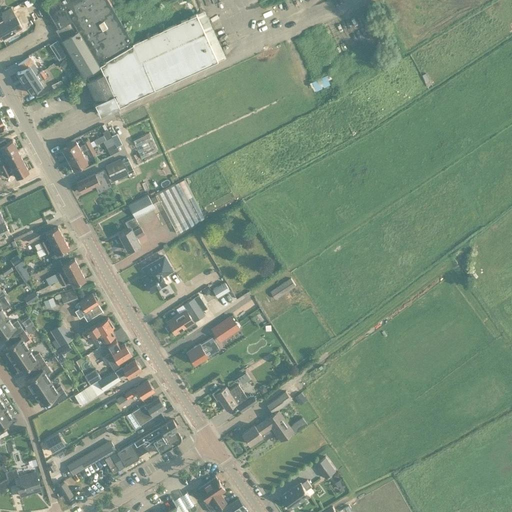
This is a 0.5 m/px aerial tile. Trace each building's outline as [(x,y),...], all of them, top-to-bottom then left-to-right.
[(59,21),(54,24),(56,27),(71,17),(59,0),(47,0),(45,1),(59,21)] [(12,5),(1,11),(4,17),(0,19),(0,34),(1,36),(22,24),(12,5)] [(181,72),(226,54),(206,5),(94,49),(100,65),(84,71),(98,107),(126,96),(126,97),(182,75),(181,72)] [(360,10),(354,11),(359,26),(365,24),(360,10)] [(100,28),(110,28),(111,39),(127,39),(127,31),(121,32),(121,20),(105,21),(105,13),(99,13),(100,28)] [(77,22),(61,30),(78,67),(97,58),(93,50),(92,51),(77,22)] [(324,27),(332,52),(344,48),(336,23),(324,27)] [(12,39),(23,33),(21,29),(10,35),(12,39)] [(65,52),(57,37),(49,42),(59,57),(65,52)] [(18,62),(21,67),(17,70),(24,79),(39,69),(30,54),(18,62)] [(39,69),(24,79),(30,89),(41,81),(38,77),(43,73),(43,74),(46,72),(43,67),(39,69)] [(310,77),(313,85),(330,78),(326,70),(310,77)] [(61,77),(51,81),(53,86),(63,81),(61,77)] [(54,91),(44,96),(47,103),(57,98),(54,91)] [(150,129),(133,137),(141,154),(158,147),(150,129)] [(5,135),(0,137),(0,156),(5,154),(18,147),(12,136),(7,139),(5,135)] [(84,140),(79,143),(76,138),(62,146),(68,156),(82,149),(87,146),(92,143),(97,140),(95,137),(90,139),(88,136),(83,139),(84,140)] [(92,143),(87,146),(90,153),(95,150),(92,143)] [(8,159),(11,164),(23,157),(18,147),(5,154),(8,159)] [(88,159),(82,149),(68,156),(73,167),(88,159)] [(127,152),(121,155),(105,162),(112,178),(128,171),(128,170),(134,168),(127,152)] [(11,164),(7,166),(10,171),(13,169),(16,174),(25,170),(29,168),(23,157),(11,164)] [(104,177),(102,172),(97,175),(95,170),(76,180),(81,188),(104,177)] [(205,214),(185,175),(156,191),(177,230),(205,214)] [(125,219),(128,226),(119,231),(127,247),(140,240),(136,234),(143,230),(140,224),(133,228),(131,224),(138,221),(135,215),(155,205),(152,201),(154,200),(156,204),(160,201),(159,198),(158,198),(155,192),(149,195),(148,192),(128,202),(134,213),(125,219)] [(0,233),(10,229),(4,218),(0,219),(0,233)] [(48,234),(45,236),(44,236),(40,238),(46,249),(50,247),(47,242),(51,240),(63,234),(58,223),(46,229),(48,234)] [(43,232),(39,225),(27,232),(30,239),(43,232)] [(197,233),(184,240),(200,267),(213,260),(197,233)] [(51,240),(57,250),(51,253),(54,259),(67,251),(65,246),(69,244),(63,234),(51,240)] [(172,267),(171,264),(164,253),(145,264),(149,271),(142,274),(151,289),(166,280),(162,272),(172,267)] [(68,271),(80,265),(74,255),(63,261),(68,271)] [(85,276),(80,265),(68,271),(74,282),(85,276)] [(61,267),(56,269),(62,282),(67,279),(61,267)] [(27,268),(21,272),(24,278),(29,274),(27,268)] [(276,296),(297,283),(291,274),(271,288),(276,296)] [(212,286),(217,294),(229,286),(224,278),(212,286)] [(74,286),(60,291),(54,293),(55,296),(57,295),(60,303),(69,300),(69,299),(78,295),(76,290),(74,286)] [(76,300),(79,305),(75,307),(80,314),(84,312),(87,317),(102,308),(97,300),(99,299),(92,289),(76,300)] [(186,306),(179,311),(167,318),(174,331),(187,323),(184,319),(192,315),(194,319),(205,312),(202,308),(207,305),(199,291),(183,301),(186,306)] [(0,317),(7,313),(3,306),(10,301),(4,292),(0,294),(0,317)] [(232,293),(223,298),(226,304),(235,298),(232,293)] [(229,307),(235,316),(254,305),(249,296),(229,307)] [(17,312),(23,310),(21,304),(15,306),(17,312)] [(231,312),(220,319),(229,331),(239,324),(231,312)] [(0,317),(0,334),(7,329),(11,334),(23,326),(20,321),(17,316),(12,320),(7,313),(0,317)] [(108,314),(84,329),(82,330),(86,336),(98,329),(105,338),(115,332),(110,325),(114,323),(108,314)] [(55,335),(52,338),(56,345),(74,334),(68,323),(66,324),(63,319),(50,327),(55,335)] [(12,357),(29,345),(24,338),(29,335),(23,326),(11,334),(14,339),(4,345),(12,357)] [(200,340),(186,349),(194,361),(220,344),(212,333),(200,341),(200,340)] [(110,349),(102,354),(105,358),(108,357),(113,364),(119,360),(118,359),(131,351),(124,340),(119,343),(116,337),(107,343),(110,349)] [(34,352),(29,345),(12,357),(19,368),(29,362),(32,367),(45,358),(39,349),(34,352)] [(98,378),(85,386),(74,392),(80,401),(90,395),(104,387),(103,387),(120,376),(119,374),(126,370),(129,374),(141,366),(135,356),(122,364),(122,363),(98,378)] [(45,358),(32,367),(36,371),(26,378),(33,389),(51,378),(46,371),(51,367),(45,358)] [(90,381),(101,375),(95,366),(85,372),(90,381)] [(207,384),(218,377),(215,372),(204,379),(207,384)] [(147,375),(124,391),(127,395),(128,395),(138,389),(142,395),(155,387),(148,376),(147,375)] [(51,378),(33,389),(41,401),(51,394),(54,399),(67,391),(60,381),(55,385),(51,378)] [(226,383),(221,387),(220,385),(212,390),(217,397),(219,396),(226,407),(236,400),(241,408),(257,397),(253,391),(251,392),(250,391),(247,393),(239,381),(229,387),(226,383)] [(276,395),(282,404),(293,396),(286,387),(276,395)] [(166,404),(159,393),(147,401),(145,400),(132,408),(140,421),(166,404)] [(282,404),(276,395),(266,401),(272,410),(279,406),(282,404)] [(5,403),(0,406),(0,430),(6,426),(3,421),(13,415),(5,403)] [(279,407),(266,416),(267,416),(272,424),(280,437),(293,428),(279,407)] [(173,415),(131,440),(117,449),(126,463),(138,455),(139,452),(156,442),(161,450),(178,440),(180,438),(181,437),(181,435),(181,434),(181,433),(181,432),(176,423),(177,422),(176,421),(178,420),(175,415),(173,416),(173,415)] [(267,416),(266,416),(255,423),(254,422),(242,430),(250,441),(262,433),(261,431),(272,424),(267,416)] [(65,441),(58,429),(45,436),(52,449),(65,441)] [(111,437),(68,463),(73,471),(116,446),(111,437)] [(252,459),(261,451),(256,446),(247,454),(252,459)] [(113,470),(126,463),(117,449),(117,448),(104,455),(113,470)] [(326,474),(336,467),(326,453),(316,460),(326,474)] [(7,475),(10,483),(17,480),(20,493),(41,486),(36,469),(19,474),(16,465),(5,469),(7,475)] [(278,482),(282,488),(302,478),(299,471),(278,482)] [(198,485),(207,498),(205,500),(211,509),(226,499),(220,490),(225,487),(216,473),(198,485)] [(0,488),(10,483),(7,475),(0,479),(0,488)] [(282,492),(291,505),(311,491),(307,486),(312,482),(308,476),(303,480),(302,478),(282,492)] [(64,478),(58,482),(66,495),(72,491),(64,478)] [(190,511),(187,505),(194,500),(187,488),(172,497),(176,504),(161,511),(190,511)] [(233,511),(245,504),(238,494),(222,505),(226,511),(233,511)] [(339,511),(333,503),(318,511),(339,511)]
